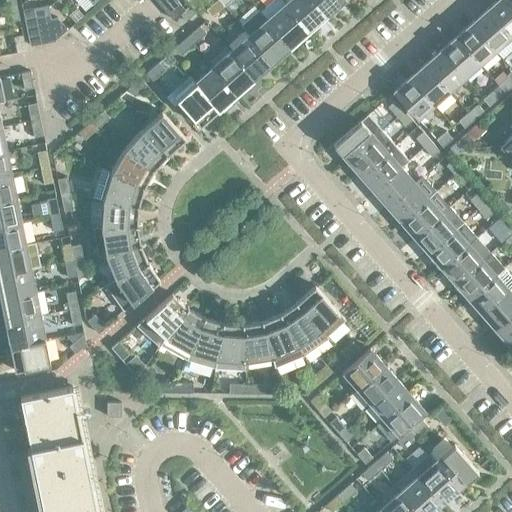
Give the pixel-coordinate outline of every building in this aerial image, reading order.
[(155,0),(173,19),(180,13),(186,20),(196,11),(189,4),(184,9),(176,0),(155,0)] [(224,6),(218,0),(215,0),(205,9),(211,17),(224,6)] [(314,0),(287,0),(285,2),(309,29),(327,14),(314,0)] [(314,0),(327,14),(342,0),(314,0)] [(511,8),(504,0),(496,0),(486,9),(510,36),(511,34),(511,8)] [(267,18),(291,45),(309,29),(285,2),(267,18)] [(16,3),(7,5),(11,21),(19,19),(16,3)] [(48,5),(35,7),(37,17),(37,20),(42,43),(55,41),(50,14),(48,5)] [(35,7),(23,10),(24,19),(37,17),(35,7)] [(259,9),(241,25),(249,34),(273,61),(291,45),(267,18),(259,9)] [(486,9),(470,23),(494,50),(510,36),(486,9)] [(37,17),(24,19),(30,46),(42,43),(37,20),(37,17)] [(470,23),(455,36),(479,63),(494,50),(470,23)] [(200,25),(187,36),(193,43),(206,33),(200,25)] [(13,36),(17,53),(26,51),(23,34),(13,36)] [(249,34),(231,50),(255,77),(273,61),(249,34)] [(193,43),(187,36),(175,47),(181,54),(193,43)] [(455,36),(440,50),(464,77),(479,63),(455,36)] [(231,50),(213,66),(237,93),(255,77),(231,50)] [(440,50),(424,63),(448,90),(464,77),(440,50)] [(146,73),(152,80),(165,69),(158,62),(146,73)] [(424,63),(409,77),(433,104),(448,90),(424,63)] [(213,66),(195,81),(219,109),(237,93),(213,66)] [(21,72),(24,89),(33,87),(30,70),(21,72)] [(189,75),(167,95),(175,104),(179,101),(200,125),(219,109),(195,81),(195,82),(189,75)] [(511,80),(509,76),(499,85),(505,92),(511,85),(511,80)] [(128,89),(134,96),(146,85),(140,77),(128,89)] [(433,104),(409,77),(393,91),(417,118),(433,104)] [(505,92),(499,85),(489,93),(495,100),(505,92)] [(387,106),(396,116),(403,110),(394,99),(387,106)] [(27,104),(30,120),(40,118),(37,102),(27,104)] [(478,103),(468,112),(474,119),(484,110),(478,103)] [(103,110),(91,121),(97,128),(109,117),(103,110)] [(403,110),(396,116),(405,126),(412,120),(403,110)] [(161,111),(143,127),(167,154),(185,138),(161,111)] [(474,119),(468,112),(459,120),(465,127),(474,119)] [(333,144),(347,160),(382,129),(368,113),(333,144)] [(40,118),(30,120),(34,136),(43,135),(40,118)] [(97,128),(91,121),(78,132),(85,139),(97,128)] [(477,122),(468,130),(474,137),(483,129),(477,122)] [(143,127),(124,148),(154,169),(154,168),(166,155),(167,155),(168,155),(167,154),(143,127)] [(347,160),(361,175),(395,144),(382,129),(347,160)] [(416,137),(424,146),(430,141),(422,131),(416,137)] [(436,139),(442,147),(452,138),(446,131),(436,139)] [(511,133),(499,145),(509,155),(511,152),(511,133)] [(430,141),(424,146),(432,156),(439,150),(430,141)] [(361,175),(374,190),(401,166),(409,160),(395,144),(361,175)] [(111,172),(143,187),(144,187),(145,186),(144,185),(153,169),(154,170),(154,169),(124,148),(111,172)] [(37,151),(40,167),(49,165),(46,149),(37,151)] [(0,175),(11,173),(6,150),(0,151),(0,175)] [(446,165),(455,174),(462,167),(453,158),(446,165)] [(49,165),(40,167),(43,184),(53,182),(49,165)] [(374,190),(388,206),(415,182),(401,166),(374,190)] [(101,167),(92,197),(103,199),(103,198),(138,205),(139,205),(139,204),(138,204),(143,187),(111,172),(101,167)] [(462,167),(455,174),(464,183),(471,177),(462,167)] [(0,200),(16,197),(11,173),(0,175),(0,200)] [(57,178),(60,195),(70,193),(66,176),(57,178)] [(388,206),(401,221),(428,197),(415,182),(388,206)] [(470,198),(478,208),(485,202),(477,192),(470,198)] [(70,193),(60,195),(64,211),(73,209),(70,193)] [(47,198),(50,214),(59,212),(56,196),(47,198)] [(492,204),(502,215),(511,207),(501,196),(492,204)] [(0,224),(21,220),(16,197),(0,200),(0,224)] [(401,221),(415,236),(442,212),(428,197),(401,221)] [(103,199),(101,226),(137,224),(138,205),(103,198),(103,199)] [(485,202),(478,208),(486,218),(494,211),(485,202)] [(59,212),(50,214),(53,230),(62,228),(59,212)] [(415,236),(428,252),(455,228),(442,212),(415,236)] [(0,249),(26,244),(21,220),(0,224),(0,249)] [(497,229),(505,239),(511,232),(504,223),(497,229)] [(101,226),(93,227),(98,255),(105,253),(141,243),(140,243),(137,225),(138,225),(138,224),(137,224),(101,226)] [(428,252),(442,267),(469,243),(455,228),(428,252)] [(61,244),(64,260),(74,259),(71,245),(70,242),(61,244)] [(71,245),(74,259),(74,261),(83,260),(80,243),(71,245)] [(141,243),(105,253),(116,279),(149,262),(148,261),(147,261),(140,244),(141,244),(141,243)] [(442,267),(455,282),(482,259),(469,243),(442,267)] [(0,273),(30,267),(26,244),(0,249),(0,273)] [(455,282),(469,298),(496,274),(504,267),(490,251),(482,259),(455,282)] [(77,275),(74,261),(74,259),(64,260),(67,277),(77,275)] [(74,261),(77,275),(78,278),(87,276),(83,260),(74,261)] [(116,279),(106,284),(124,310),(132,302),(159,279),(148,262),(149,262),(116,279)] [(0,298),(35,291),(30,267),(0,273),(0,298)] [(469,298),(482,313),(509,289),(496,274),(469,298)] [(296,301),(326,336),(345,319),(315,285),(297,301),(296,301)] [(482,313),(496,328),(511,313),(511,292),(509,289),(482,313)] [(3,312),(5,322),(40,315),(35,291),(0,298),(0,309),(1,312),(3,312)] [(66,293),(69,308),(78,307),(75,291),(66,293)] [(166,336),(188,306),(187,306),(187,307),(172,293),(136,324),(159,345),(166,336)] [(280,312),(303,355),(303,354),(328,337),(326,336),(296,301),(295,301),(296,302),(281,313),(280,312)] [(166,336),(190,350),(204,316),(204,315),(204,316),(188,307),(188,306),(166,336)] [(78,307),(69,308),(73,324),(82,322),(78,307)] [(262,319),(272,355),(275,366),(303,355),(280,312),(279,312),(279,313),(262,320),(262,319)] [(511,313),(496,328),(510,344),(511,342),(511,313)] [(87,320),(98,333),(105,326),(94,314),(87,320)] [(5,322),(9,345),(45,338),(40,315),(5,322)] [(204,316),(190,350),(191,350),(187,358),(215,367),(216,358),(217,358),(223,321),(222,321),(222,322),(205,317),(205,316),(204,316)] [(243,322),(242,322),(244,359),(272,355),(262,319),(261,320),(243,323),(243,322)] [(224,321),(223,321),(217,358),(244,359),(242,322),(242,323),(224,322),(224,321)] [(86,343),(84,333),(83,331),(66,334),(73,342),(69,345),(75,353),(86,343)] [(45,338),(9,345),(14,370),(50,363),(45,338)] [(340,351),(346,359),(359,347),(352,340),(340,351)] [(111,347),(122,359),(129,353),(118,341),(111,347)] [(343,371),(357,387),(384,363),(370,347),(343,371)] [(127,365),(137,377),(143,369),(132,359),(127,365)] [(357,387),(370,403),(397,379),(384,363),(357,387)] [(326,364),(313,374),(320,382),(332,371),(326,364)] [(320,382),(313,374),(301,385),(307,393),(320,382)] [(370,403),(383,417),(384,418),(411,394),(397,379),(370,403)] [(159,392),(176,392),(176,382),(160,382),(159,392)] [(176,382),(176,392),(193,392),(193,383),(176,382)] [(229,393),(245,393),(245,383),(229,383),(229,393)] [(245,383),(245,393),(262,393),(262,384),(245,383)] [(19,397),(42,511),(96,511),(71,386),(19,397)] [(325,404),(317,394),(310,400),(318,410),(325,404)] [(384,418),(383,417),(376,424),(390,441),(425,410),(411,394),(384,418)] [(106,415),(120,415),(120,401),(106,401),(106,415)] [(329,422),(337,432),(344,425),(336,416),(329,422)] [(422,419),(410,430),(416,437),(428,426),(422,419)] [(344,425),(337,432),(346,441),(353,435),(344,425)] [(416,437),(410,430),(397,441),(403,448),(416,437)] [(454,443),(435,460),(459,487),(478,470),(454,443)] [(356,453),(365,463),(372,457),(363,447),(356,453)] [(386,451),(374,462),(380,469),(392,458),(386,451)] [(418,475),(417,475),(441,503),(459,487),(435,460),(429,453),(412,468),(418,475)] [(380,469),(374,462),(361,473),(367,480),(380,469)] [(417,475),(399,491),(417,511),(430,511),(441,503),(417,475)] [(350,483),(337,493),(344,501),(356,490),(350,483)] [(417,511),(399,491),(381,507),(385,511),(417,511)] [(344,501),(337,493),(325,504),(331,511),(344,501)]
